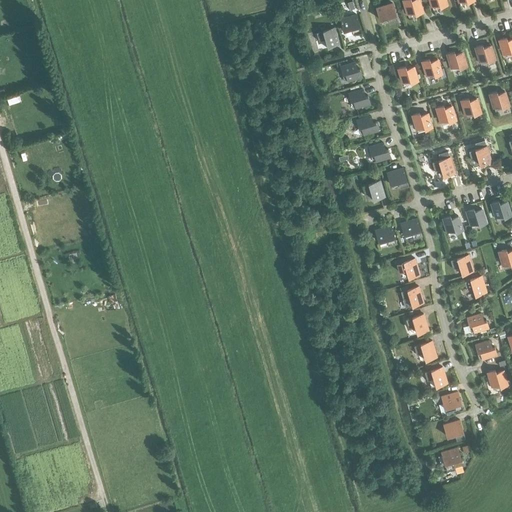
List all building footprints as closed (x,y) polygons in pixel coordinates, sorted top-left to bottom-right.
[(403,0),(407,13),(414,11),(415,14),(422,11),(418,0),(403,0)] [(392,3),(376,8),(380,19),(387,17),(389,23),(398,20),(392,3)] [(356,14),(340,18),(344,30),(351,28),(353,34),(362,31),(356,14)] [(334,27),(316,32),(319,41),(325,39),(327,46),(339,43),(334,27)] [(506,36),(499,39),(504,53),(511,51),(511,53),(511,37),(507,39),(506,36)] [(483,44),(475,46),(480,60),(487,58),(487,61),(495,59),(490,44),(483,46),(483,44)] [(454,50),(447,52),(451,67),(458,65),(459,67),(466,65),(462,51),(455,53),(454,50)] [(429,58),(422,60),(426,74),(433,72),(434,75),(440,73),(441,78),(446,77),(443,67),(440,68),(437,58),(430,60),(429,58)] [(346,72),(348,79),(362,75),(360,68),(358,69),(356,62),(341,66),(343,73),(346,72)] [(405,65),(398,67),(403,82),(409,80),(410,82),(417,80),(417,78),(416,74),(413,66),(406,68),(405,65)] [(354,99),(356,106),(370,102),(368,95),(365,96),(363,89),(349,93),(351,100),(354,99)] [(497,90),(489,92),(494,107),(501,105),(502,107),(509,105),(504,91),(498,93),(497,90)] [(469,99),(468,97),(461,99),(465,113),(472,111),(473,114),(480,112),(476,97),(469,99)] [(443,104),(436,107),(441,121),(447,119),(448,122),(456,119),(451,105),(444,107),(443,104)] [(420,112),(412,114),(417,128),(424,126),(424,129),(432,127),(427,112),(420,114),(420,112)] [(361,126),(363,133),(378,129),(376,122),(373,122),(371,116),(356,120),(359,127),(361,126)] [(374,153),(376,159),(390,155),(388,148),(385,149),(383,142),(369,146),(371,153),(374,153)] [(486,145),(468,150),(471,159),(477,157),(480,165),(491,161),(486,145)] [(450,156),(432,161),(435,170),(441,168),(443,176),(455,172),(450,156)] [(398,181),(400,188),(408,185),(403,167),(387,172),(390,184),(398,181)] [(380,180),(362,185),(364,194),(371,192),(373,199),(384,196),(380,180)] [(499,200),(491,202),(496,216),(503,214),(503,217),(511,215),(506,200),(499,202),(499,200)] [(474,207),(466,210),(471,224),(478,222),(478,224),(486,222),(481,208),(474,210),(474,207)] [(450,214),(443,217),(447,231),(454,229),(455,232),(462,229),(458,215),(451,217),(450,214)] [(412,232),(413,238),(422,235),(417,218),(401,222),(404,234),(412,232)] [(386,239),(388,245),(397,242),(391,225),(375,229),(378,241),(386,239)] [(506,248),(499,250),(503,264),(510,262),(511,265),(511,264),(511,248),(507,250),(506,248)] [(468,254),(450,259),(453,268),(459,266),(461,273),(473,270),(468,254)] [(415,257),(397,263),(399,271),(406,269),(408,277),(419,274),(415,257)] [(481,275),(463,280),(466,289),(472,287),(474,294),(486,291),(481,275)] [(418,285),(401,290),(405,307),(423,301),(418,285)] [(481,312),(467,317),(469,324),(471,323),(473,330),(489,326),(486,319),(483,320),(481,312)] [(423,313),(405,318),(408,327),(414,325),(416,333),(428,329),(423,313)] [(489,338),(474,343),(477,351),(479,358),(481,357),(482,359),(497,354),(494,345),(492,346),(489,338)] [(432,340),(414,345),(416,354),(423,352),(425,359),(436,356),(432,340)] [(442,366),(424,371),(427,380),(433,378),(435,386),(447,382),(442,366)] [(500,386),(507,384),(503,369),(496,371),(495,369),(488,371),(492,385),(499,383),(500,386)] [(457,391),(441,396),(446,413),(463,408),(457,391)] [(454,433),(456,439),(465,437),(460,419),(443,424),(447,436),(454,433)] [(457,447),(441,452),(447,469),(463,464),(457,447)]
